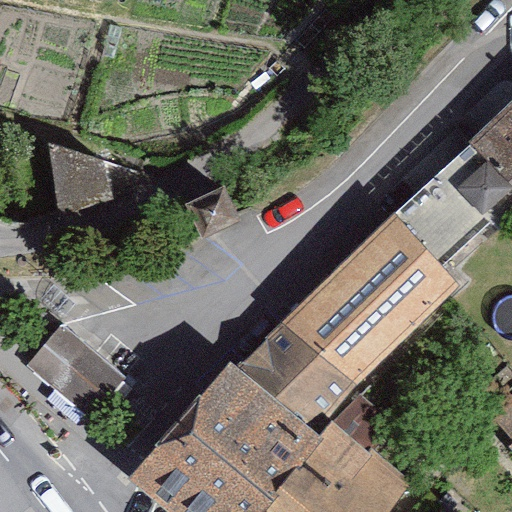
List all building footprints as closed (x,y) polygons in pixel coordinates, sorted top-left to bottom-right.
[(511,97),(380,224),(421,268),(475,216),(499,240),(511,227),(511,97)] [(62,145),(56,187),(100,194),(106,152),(62,145)] [(114,381),(48,323),(8,367),(75,426),(114,381)] [(124,479),(164,511),(371,511),(398,481),(366,453),(401,413),(315,340),(266,398),(234,368),(124,479)] [(511,442),(500,452),(511,467),(511,442)]
